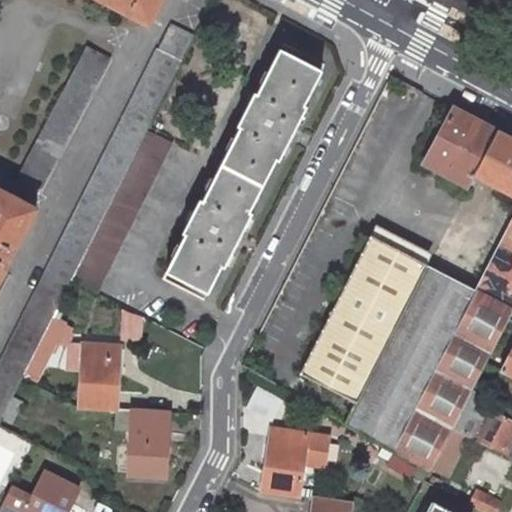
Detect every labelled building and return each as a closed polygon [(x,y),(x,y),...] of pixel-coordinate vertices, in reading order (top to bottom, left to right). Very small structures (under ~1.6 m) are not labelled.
[(160,0),(101,0),(148,25),(160,0)] [(147,129),(194,38),(169,25),(0,362),(0,422),(22,378),(72,280),(147,129)] [(110,59),(86,46),(15,180),(39,192),(110,59)] [(321,71),(280,50),(256,95),(254,94),(237,128),(239,129),(223,161),(264,182),(276,159),(278,161),(306,107),(303,105),(321,71)] [(498,132),(453,108),(424,163),(468,187),(474,175),(498,132)] [(171,142),(147,129),(72,280),(96,292),(171,142)] [(511,139),(498,132),(474,175),(511,195),(511,139)] [(264,182),(223,161),(202,201),(200,200),(182,234),(185,235),(166,272),(207,293),(221,266),(224,267),(251,214),(249,212),(264,182)] [(0,275),(35,209),(0,190),(0,275)] [(511,220),(476,290),(511,308),(511,220)] [(356,402),(426,265),(371,236),(300,374),(356,402)] [(476,290),(426,265),(356,402),(344,424),(392,452),(476,290)] [(511,309),(511,308),(476,290),(392,452),(428,472),(451,427),(471,388),(485,362),(508,318),(511,309)] [(121,346),(82,343),(79,407),(117,409),(118,381),(121,346)] [(511,350),(502,371),(511,376),(511,350)] [(501,371),(485,362),(471,388),(488,397),(501,371)] [(451,427),(509,457),(511,450),(511,410),(471,388),(451,427)] [(169,412),(132,410),(128,474),(155,476),(166,476),(169,412)] [(308,434),(271,428),(268,446),(261,491),(298,496),(308,434)] [(66,511),(79,489),(45,472),(32,497),(13,487),(0,511),(66,511)] [(496,511),(501,503),(476,490),(469,503),(485,511),(496,511)] [(349,511),(351,504),(314,498),(311,511),(349,511)] [(452,511),(433,502),(428,511),(452,511)]
